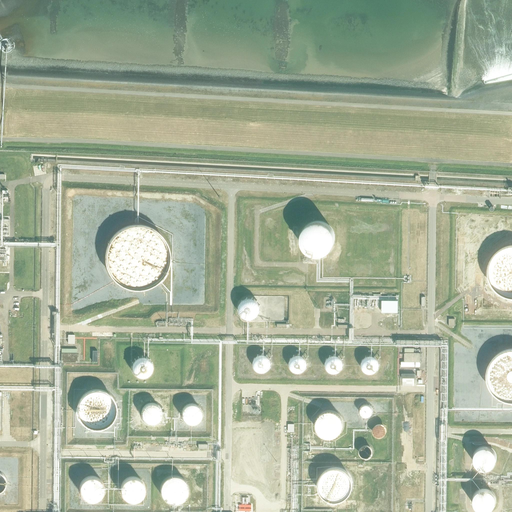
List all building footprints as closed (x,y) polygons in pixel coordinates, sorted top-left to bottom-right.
[(334,239),(335,237),(334,234),(333,231),(332,228),(331,226),(330,225),(327,223),(326,222),(323,221),(320,220),(317,220),(314,220),(311,221),(308,222),(305,224),(303,227),(301,230),(300,233),(300,237),(300,240),(301,243),(302,246),(304,248),(305,249),(306,250),(308,252),(311,254),(314,254),(317,255),(320,254),(323,254),(327,252),(329,250),(331,247),(332,246),(333,244),(334,241),(334,239)] [(170,259),(171,256),(170,253),(170,250),(169,246),(168,244),(166,240),(165,238),(163,235),(161,233),(159,231),(156,229),(153,227),(151,226),(147,224),(145,224),(142,223),(138,223),(135,223),(133,223),(129,224),(126,225),(123,226),(120,228),(117,230),(115,232),(112,235),(110,237),(108,240),(107,243),(106,246),(105,249),(104,253),(104,256),(104,259),(104,262),(105,265),(106,268),(108,271),(109,274),(111,277),(113,279),(116,282),(119,284),(121,285),(124,287),(129,289),(133,289),(136,290),(140,289),(144,289),(147,288),(150,287),(153,285),(156,284),(158,282),(160,280),(163,277),(165,275),(166,272),(168,269),(169,265),(170,263),(170,259)] [(511,243),(508,243),(507,244),(503,245),(501,246),(499,247),(497,248),(494,250),(492,253),(491,255),(489,257),(488,259),(487,261),(487,264),(486,267),(486,269),(486,272),(486,275),(487,278),(488,280),(490,284),(492,287),(494,289),(496,291),(498,292),(500,293),(503,295),(506,296),(508,296),(511,297),(511,296),(511,243)] [(401,311),(402,296),(384,295),(383,306),(385,306),(385,310),(401,311)] [(259,310),(259,308),(259,306),(258,304),(257,302),(256,300),(254,299),(252,297),(250,297),(248,297),(246,297),(244,297),(242,298),(240,300),(239,301),(237,303),(237,305),(236,308),(237,310),(237,312),(238,314),(240,316),(241,317),(243,318),(245,319),(248,319),(250,319),(252,318),(254,317),(256,316),(257,314),(258,312),(259,310)] [(511,348),(510,348),(507,348),(505,349),(502,350),(500,351),(497,353),(495,354),(493,356),(490,359),(489,362),(488,364),(487,366),(486,369),(486,371),(485,374),(486,377),(486,380),(486,382),(487,385),(489,387),(490,389),(491,391),(493,393),(495,395),(497,397),(501,399),(504,400),(506,401),(509,401),(511,401),(511,348)] [(411,359),(410,364),(417,364),(417,359),(422,359),(423,350),(407,349),(407,359),(411,359)] [(272,365),(272,362),(272,361),(272,359),(271,357),(270,355),(268,354),(266,353),(264,352),(262,352),(261,352),(259,353),(257,353),(255,355),(254,356),(253,358),(252,360),(252,362),(252,364),(252,366),(253,368),(254,369),(256,371),(257,372),(259,373),(261,373),(263,373),(265,372),(267,372),(269,370),(270,369),(272,367),(272,365)] [(308,365),(308,362),(308,361),(307,359),(306,357),(305,356),(303,354),(302,353),(300,353),(299,352),(297,353),(295,353),(293,354),(291,355),(290,357),(289,358),(288,360),(288,362),(288,364),(289,366),(290,368),(290,369),(292,370),(294,371),(295,372),(298,372),(299,372),(301,372),(303,371),(305,370),(306,368),(307,366),(308,365)] [(344,365),(344,363),(344,361),(343,359),(342,357),(341,356),(339,354),(338,353),(336,353),(334,352),(332,353),(330,353),(328,354),(326,355),(325,357),(324,359),(323,361),(323,363),(323,365),(324,367),(325,369),(326,370),(328,372),(329,372),(331,373),(333,373),(336,373),(338,373),(340,372),(341,370),(342,369),(343,367),(344,365)] [(380,366),(381,363),(380,361),(380,359),(379,357),(377,356),(376,354),(374,353),(372,353),(370,353),(367,353),(366,353),(364,354),(362,356),(361,357),(360,359),(359,361),(359,363),(359,365),(359,367),(360,369),(362,371),(363,372),(365,373),(367,374),(369,374),(372,374),(374,374),(376,373),(377,371),(379,369),(380,368),(380,366)] [(153,368),(153,366),(153,364),(152,362),(151,360),(150,358),(148,357),(147,356),(145,355),(142,355),(140,355),(138,356),(136,357),(134,358),(133,360),(132,362),(131,364),(131,366),(131,368),(131,370),(132,372),(134,374),(135,375),(137,376),(139,377),(141,377),(143,377),(146,377),(148,376),(150,374),(151,373),(152,370),(153,368)] [(116,410),(116,407),(116,404),(115,400),(114,398),(113,396),(111,394),(109,392),(108,391),(104,389),(101,388),(97,387),(93,387),(91,388),(89,388),(86,390),(82,392),(81,394),(80,395),(78,397),(77,399),(77,400),(76,403),(75,407),(76,410),(76,412),(77,415),(78,416),(79,419),(81,421),(83,423),(84,424),(87,426),(91,427),(93,428),(95,428),(99,428),(101,427),(103,427),(105,426),(107,424),(110,422),(111,421),(113,419),(115,416),(116,412),(116,410)] [(12,401),(5,403),(4,432),(5,435),(12,436),(13,439),(14,439),(32,434),(32,420),(32,411),(29,401),(20,401),(20,400),(16,400),(14,401),(12,401)] [(161,415),(161,412),(161,410),(160,408),(159,407),(158,405),(157,404),(155,403),(153,402),(151,402),(150,402),(148,403),(146,403),(144,405),(143,406),(142,408),(141,410),(141,412),(141,414),(141,416),(142,418),(143,419),(144,421),(146,422),(148,422),(150,423),(152,423),(154,422),(156,422),(158,420),(159,419),(160,417),(161,415)] [(200,414),(201,412),(200,411),(200,409),(199,407),(198,406),(196,404),(195,403),(193,403),(191,402),(189,402),(188,403),(186,403),(184,405),(182,406),(181,408),(180,410),(180,412),(180,414),(181,416),(182,418),(183,419),(185,421),(186,422),(188,422),(190,423),(192,422),(194,422),(196,421),(197,420),(199,418),(200,416),(200,414)] [(374,413),(374,411),(374,410),(373,409),(373,407),(372,406),(371,405),(370,405),(367,404),(365,404),(364,405),(363,405),(362,406),(361,407),(360,408),(360,410),(359,411),(360,413),(360,414),(361,415),(361,416),(362,417),(364,418),(365,418),(366,419),(368,418),(369,418),(371,417),(373,416),(373,414),(374,413)] [(341,426),(341,424),(341,421),(340,419),(339,417),(338,415),(336,413),(334,412),(331,411),(329,411),(326,411),(324,411),(322,413),(319,414),(318,416),(316,419),(315,421),(315,424),(315,426),(316,429),(317,431),(319,433),(321,434),(323,435),(325,436),(328,437),(331,437),(333,436),(335,435),(337,433),(339,431),(340,429),(341,426)] [(388,432),(389,430),(388,429),(388,427),(387,426),(386,425),(385,424),(384,423),(381,423),(380,423),(379,423),(378,424),(377,425),(375,426),(375,427),(374,428),(374,430),(374,431),(375,433),(375,434),(376,435),(377,436),(378,437),(381,437),(382,437),(384,437),(385,436),(386,435),(387,434),(388,433),(388,432)] [(372,452),(372,451),(372,449),(371,448),(371,447),(370,446),(369,445),(368,444),(366,443),(365,443),(364,443),(362,444),(361,444),(360,445),(359,446),(358,447),(358,449),(357,450),(358,452),(358,453),(359,455),(360,456),(361,456),(362,457),(363,458),(364,458),(366,458),(367,457),(369,456),(370,456),(371,455),(371,453),(372,452)] [(496,460),(496,457),(496,455),(495,453),(494,451),(493,449),(490,447),(489,446),(486,445),(484,445),(481,445),(479,446),(477,447),(475,449),(474,450),(473,452),(472,455),(472,457),(472,459),(472,462),(474,464),(475,466),(477,468),(479,469),(482,469),(483,470),(486,469),(488,469),(490,468),(492,466),(494,464),(495,462),(496,460)] [(352,487),(352,483),(352,480),(351,477),(349,473),(347,471),(344,469),(342,468),(339,467),(336,466),(332,466),(329,467),(326,469),(323,471),(321,473),(319,477),(318,480),(318,483),(318,487),(319,490),(321,493),(323,495),(325,497),(328,499),(331,500),(334,500),(338,500),(341,499),(344,498),(347,496),(349,493),(351,490),(352,487)] [(187,491),(187,489),(187,486),(186,483),(185,481),(183,479),(181,477),(178,476),(176,475),(173,475),(171,475),(168,475),(165,477),(163,478),(162,480),(160,483),(159,486),(159,488),(159,491),(160,493),(161,496),(163,498),(165,500),(167,501),(170,502),(173,502),(176,502),(178,502),(180,501),(181,500),(183,499),(185,496),(186,494),(187,491)] [(103,490),(103,488),(103,486),(102,483),(101,481),(100,479),(98,478),(96,477),(94,476),(91,476),(89,476),(86,476),(84,477),(82,479),(81,481),(80,483),(79,485),(79,487),(79,490),(79,492),(80,494),(82,496),(83,498),(86,499),(88,500),(91,500),(93,500),(96,499),(97,498),(99,497),(101,495),(102,493),(103,490)] [(144,491),(144,488),(144,486),(143,484),(142,482),(141,480),(139,478),(137,477),(135,477),(133,476),(130,477),(128,477),(126,478),(124,479),(123,481),(121,483),(120,486),(120,488),(120,491),(121,493),(122,495),(124,497),(125,498),(127,500),(130,500),(132,501),(134,500),(136,500),(138,499),(140,497),(142,495),(143,493),(144,491)] [(495,502),(496,499),(495,497),(495,495),(494,493),(492,491),(491,489),(489,488),(486,487),(484,487),(481,487),(479,488),(477,489),(475,490),(473,492),(472,494),(472,496),(471,499),(471,501),(472,503),(473,506),(474,507),(476,509),(478,510),(481,511),(483,511),(486,511),(488,511),(490,510),(492,508),(493,506),(495,504),(495,502)]
